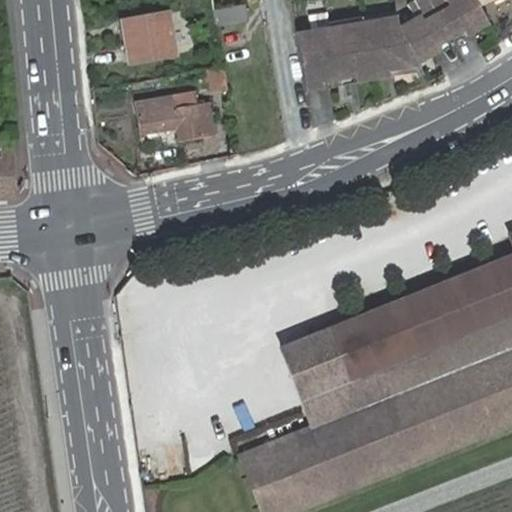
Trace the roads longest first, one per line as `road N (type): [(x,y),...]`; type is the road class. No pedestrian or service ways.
road 1 (secondary): [(73,225),(295,177),(407,132),(511,75)]
road 2 (secondary): [(111,511),(73,225)]
road 3 (secondary): [(73,225),(46,0)]
road 4 (track): [(39,511),(7,296),(0,293)]
